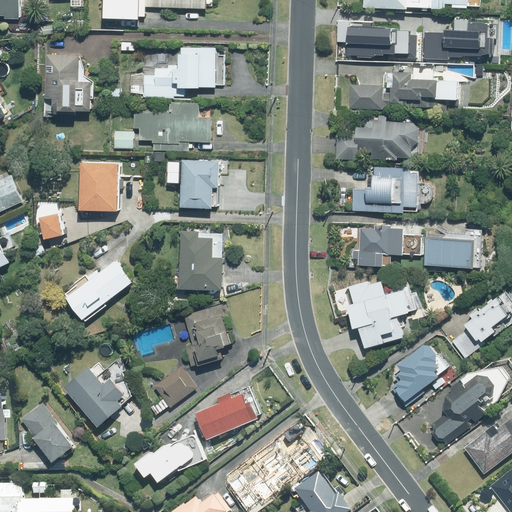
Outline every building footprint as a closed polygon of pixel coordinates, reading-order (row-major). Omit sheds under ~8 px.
[(0,0),(0,14),(7,14),(6,17),(20,18),(20,0),(0,0)] [(207,0),(105,0),(105,18),(147,19),(147,5),(208,7),(207,0)] [(471,8),(470,0),(433,0),(433,7),(446,8),(446,2),(454,2),(454,12),(464,12),(465,7),(471,8)] [(359,25),(359,57),(408,58),(409,18),(391,18),(390,26),(359,25)] [(425,33),(424,58),(448,59),(448,55),(496,56),(497,37),(487,37),(488,24),(456,23),(456,31),(444,30),(444,33),(425,33)] [(164,63),(183,60),(183,65),(157,65),(157,75),(145,75),(145,95),(185,96),(185,86),(217,86),(218,48),(183,47),(183,50),(162,53),(164,63)] [(82,53),(50,53),(49,97),(57,97),(56,112),(93,112),(94,80),(81,80),(82,53)] [(385,85),(352,84),(351,107),(408,109),(408,105),(436,106),(437,97),(459,98),(460,80),(414,78),(414,71),(393,70),(393,88),(385,88),(385,85)] [(170,109),(135,108),(134,128),(141,128),(141,139),(155,139),(154,149),(189,151),(189,141),(213,142),(214,118),(200,117),(201,103),(171,102),(170,109)] [(381,120),(371,120),(371,122),(369,121),(369,123),(366,123),(366,126),(359,126),(358,139),(339,138),(338,158),(360,159),(360,157),(398,158),(399,156),(420,156),(422,124),(418,124),(418,122),(408,121),(408,116),(381,115),(381,120)] [(135,131),(116,131),(116,147),(135,147),(135,131)] [(221,160),(184,159),(183,206),(214,207),(215,187),(220,187),(221,160)] [(120,162),(83,161),(82,209),(119,210),(120,162)] [(355,189),(354,210),(406,211),(406,205),(419,206),(420,172),(413,172),(413,167),(375,167),(375,187),(369,187),(369,189),(355,189)] [(12,174),(0,179),(0,211),(24,200),(12,174)] [(60,212),(42,217),(47,238),(65,233),(60,212)] [(376,228),(361,227),(360,264),(384,265),(385,252),(423,254),(424,234),(406,233),(406,228),(393,227),(393,225),(376,224),(376,228)] [(184,230),(182,286),(225,288),(226,256),(214,255),(215,237),(200,236),(200,230),(184,230)] [(0,234),(0,267),(13,261),(0,234)] [(476,240),(428,237),(427,264),(474,267),(476,240)] [(67,293),(86,318),(134,281),(117,259),(100,272),(98,269),(67,293)] [(356,302),(349,304),(356,327),(361,326),(367,347),(405,337),(399,315),(411,311),(404,288),(387,293),(384,280),(371,284),(370,280),(351,285),(356,302)] [(454,340),(467,357),(486,343),(485,340),(499,330),(495,325),(511,312),(500,296),(480,310),(480,309),(472,314),(475,318),(468,323),(471,327),(454,340)] [(222,304),(186,314),(194,344),(187,346),(193,366),(226,356),(224,347),(228,345),(225,336),(231,334),(222,304)] [(394,386),(408,405),(426,392),(423,389),(441,375),(437,370),(442,366),(438,361),(439,354),(432,345),(425,344),(400,363),(405,370),(396,376),(401,381),(394,386)] [(67,385),(101,425),(124,405),(119,400),(127,393),(113,377),(106,383),(91,365),(67,385)] [(156,385),(172,406),(199,386),(184,365),(156,385)] [(448,412),(432,424),(447,444),(488,413),(486,410),(497,402),(511,379),(502,366),(474,371),(452,387),(455,390),(447,396),(446,409),(448,412)] [(198,412),(209,438),(261,417),(254,400),(249,402),(245,393),(234,397),(232,392),(220,397),(222,402),(198,412)] [(35,437),(54,461),(76,444),(43,403),(23,418),(37,436),(35,437)] [(496,422),(467,445),(488,471),(511,451),(511,416),(499,427),(496,422)] [(248,458),(251,487),(239,495),(251,511),(254,511),(276,496),(272,490),(315,458),(297,433),(282,444),(284,447),(271,456),(248,458)] [(153,472),(160,481),(196,454),(184,438),(173,446),(169,442),(156,452),(154,450),(137,463),(148,476),(153,472)] [(511,467),(492,484),(511,508),(511,467)] [(352,511),(353,511),(341,495),(338,498),(321,475),(308,484),(298,492),(312,511),(352,511)] [(46,485),(33,484),(32,498),(45,499),(46,485)] [(0,511),(74,511),(75,499),(23,500),(23,485),(0,485),(0,511)] [(186,506),(177,511),(232,511),(233,511),(220,493),(204,505),(199,499),(188,508),(186,506)]
